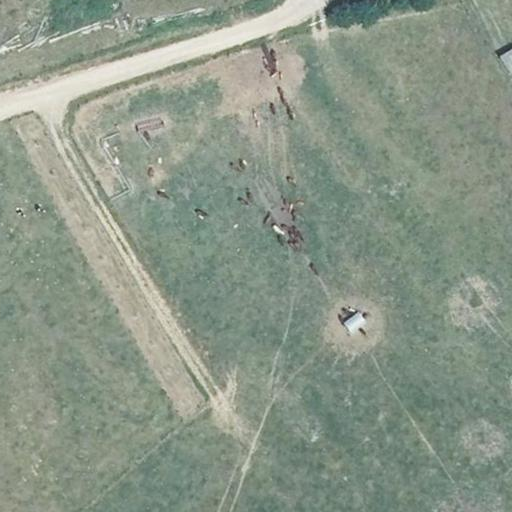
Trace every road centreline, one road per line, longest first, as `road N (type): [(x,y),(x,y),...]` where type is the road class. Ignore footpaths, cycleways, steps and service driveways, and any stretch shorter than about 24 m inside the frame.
road 1 (track): [(33,100),(215,399)]
road 2 (track): [(311,0),(274,25),(0,110)]
